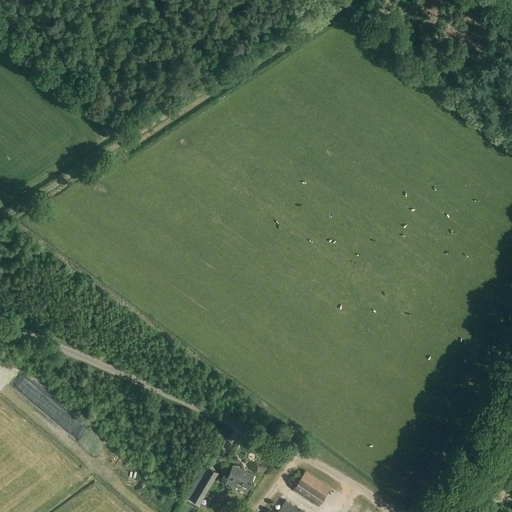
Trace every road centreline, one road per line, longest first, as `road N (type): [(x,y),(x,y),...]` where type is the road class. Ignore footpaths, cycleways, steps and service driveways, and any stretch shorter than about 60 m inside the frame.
road 1 (unclassified): [(389,511),(240,426),(0,322)]
road 2 (track): [(340,0),(0,219)]
road 3 (unclassified): [(511,378),(446,511)]
